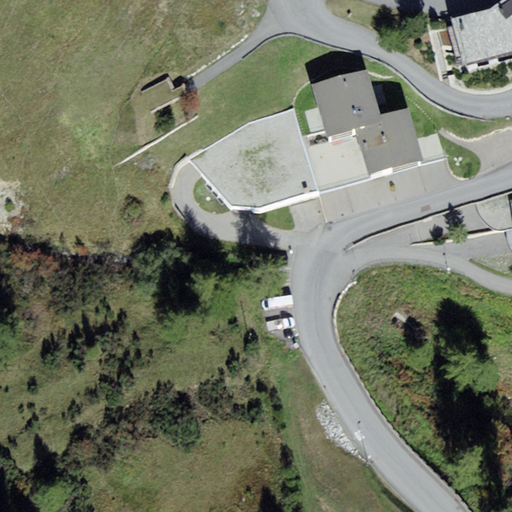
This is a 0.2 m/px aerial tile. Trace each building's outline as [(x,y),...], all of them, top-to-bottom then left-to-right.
[(511,0),(506,0),(470,23),(466,59),(498,62),(511,57),(511,0)] [(348,134),(362,183),(416,167),(409,144),(401,116),(375,124),(361,78),(309,93),(323,141),(348,134)] [(188,159),(229,210),(261,213),(273,209),(320,195),(306,146),(295,112),(249,125),(188,159)] [(306,146),(320,195),(362,183),(348,134),(323,141),(306,146)] [(416,167),(417,170),(447,162),(439,135),(409,144),(416,167)]
